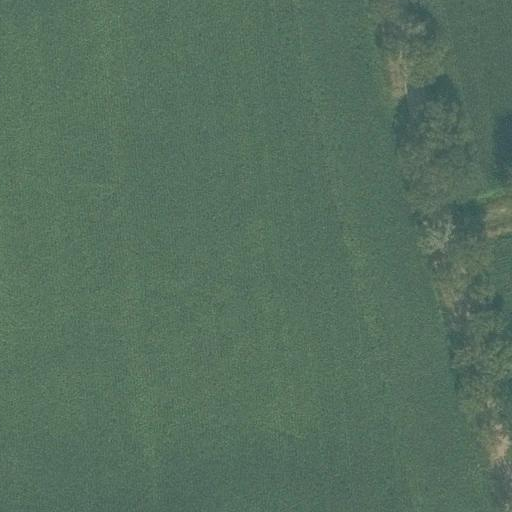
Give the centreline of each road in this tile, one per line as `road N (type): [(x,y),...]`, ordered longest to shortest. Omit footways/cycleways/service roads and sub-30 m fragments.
road 1 (track): [(421,0),(472,219)]
road 2 (track): [(472,219),(511,380)]
